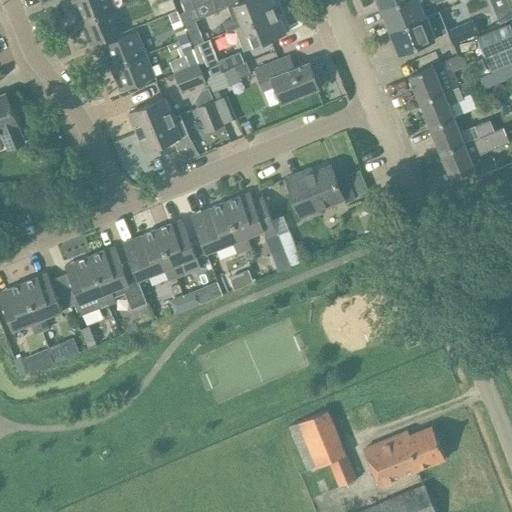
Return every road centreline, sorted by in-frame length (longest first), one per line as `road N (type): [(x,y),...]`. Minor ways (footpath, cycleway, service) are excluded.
road 1 (residential): [(353,115),(121,210)]
road 2 (residential): [(121,210),(90,138),(30,53),(7,0)]
road 3 (unclassified): [(511,448),(437,260)]
road 4 (unclassified): [(437,260),(373,108)]
road 5 (residential): [(0,257),(121,210)]
